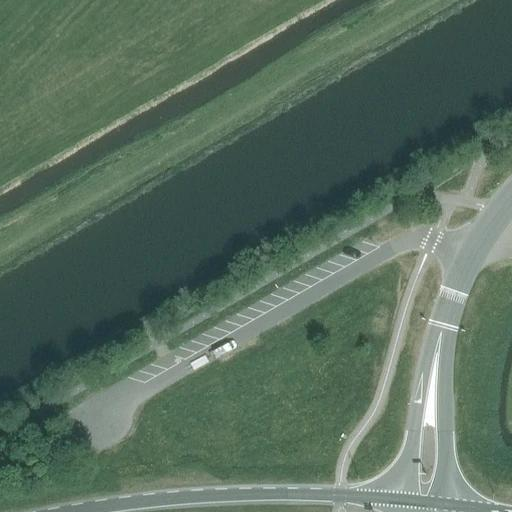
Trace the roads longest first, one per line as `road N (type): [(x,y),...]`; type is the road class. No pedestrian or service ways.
road 1 (primary): [(407,502),(227,497),(72,511)]
road 2 (tertiary): [(432,389),(442,326),(473,247)]
